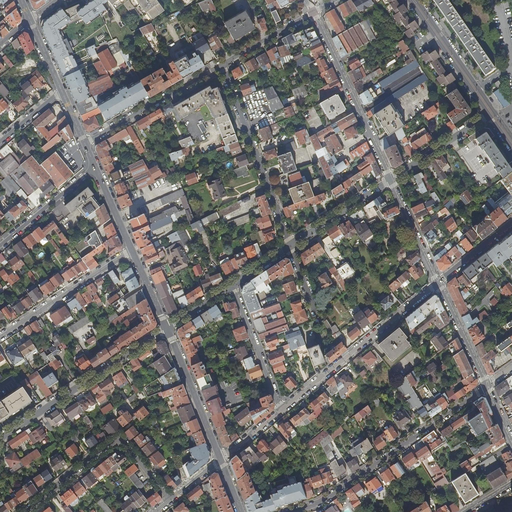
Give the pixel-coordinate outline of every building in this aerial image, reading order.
[(37,10),(49,1),(48,0),(29,0),(31,2),(33,9),(37,10)] [(102,5),(108,0),(93,0),(80,10),(76,13),(80,19),(86,26),(106,10),(102,5)] [(108,0),(109,2),(115,9),(123,3),(129,12),(136,13),(137,12),(128,0),(108,0)] [(148,0),(128,0),(137,12),(145,22),(151,19),(159,13),(158,12),(157,10),(155,9),(148,0)] [(157,10),(158,12),(159,13),(164,10),(162,7),(165,6),(161,1),(160,0),(148,0),(155,9),(157,10)] [(205,0),(199,3),(203,11),(209,7),(212,13),(217,10),(211,0),(205,0)] [(265,0),(277,24),(281,22),(276,10),(281,8),(295,0),(296,0),(298,5),(299,5),(302,4),(300,0),(265,0)] [(351,0),(349,0),(339,6),(346,17),(357,10),(353,3),(351,0)] [(358,0),(353,3),(357,10),(372,1),(370,0),(358,0)] [(408,11),(403,4),(400,6),(396,0),(371,0),(373,2),(375,0),(386,0),(396,14),(393,16),(398,22),(401,20),(407,30),(404,32),(409,39),(415,34),(414,32),(413,31),(419,27),(415,20),(412,22),(410,21),(408,17),(407,16),(404,18),(402,15),(408,11)] [(495,68),(447,0),(434,0),(438,6),(446,17),(455,30),(463,41),(471,53),(478,63),(486,75),(485,75),(495,69),(495,68)] [(17,9),(14,2),(5,9),(7,12),(4,15),(6,18),(17,9)] [(78,5),(63,12),(70,22),(68,23),(68,25),(80,19),(76,13),(80,10),(78,5)] [(17,9),(6,18),(0,22),(0,28),(2,30),(0,31),(0,34),(2,38),(9,32),(4,25),(6,23),(4,21),(7,19),(14,28),(21,22),(22,19),(20,14),(17,9)] [(63,12),(61,9),(43,23),(41,29),(56,61),(68,56),(57,31),(68,23),(70,22),(63,12)] [(333,9),(325,14),(332,25),(340,20),(333,9)] [(224,23),(231,34),(233,39),(254,27),(253,25),(254,25),(253,23),(253,24),(245,11),(224,23)] [(263,32),(267,30),(264,23),(266,23),(263,17),(261,14),(255,16),(263,32)] [(340,20),(332,25),(337,34),(345,29),(340,20)] [(365,20),(332,39),(335,45),(337,49),(341,58),(347,55),(349,58),(354,55),(377,41),(365,20)] [(143,35),(155,30),(151,23),(147,25),(140,28),(141,31),(142,32),(143,35)] [(293,33),(285,37),(287,41),(289,45),(298,42),(301,42),(304,50),(309,47),(310,47),(320,42),(318,36),(317,36),(316,34),(313,26),(305,29),(304,30),(305,32),(304,33),(303,30),(293,34),(293,33)] [(17,38),(12,43),(15,49),(19,47),(20,50),(24,49),(26,53),(23,54),(20,56),(22,59),(28,54),(35,48),(31,39),(28,33),(25,32),(19,37),(22,45),(21,46),(17,38)] [(234,44),(236,43),(233,39),(231,34),(226,37),(229,43),(234,44)] [(213,49),(222,44),(217,35),(208,40),(213,49)] [(287,41),(285,37),(282,39),(285,45),(276,48),(280,60),(281,62),(285,61),(283,57),(289,55),(289,56),(290,56),(288,49),(290,48),(289,45),(287,41)] [(200,48),(208,44),(204,38),(197,42),(196,43),(193,39),(190,41),(198,55),(202,61),(207,58),(204,54),(202,51),(200,48)] [(116,39),(105,44),(107,48),(110,52),(112,56),(117,65),(125,60),(125,61),(128,59),(120,45),(116,39)] [(410,50),(403,40),(398,43),(403,51),(396,54),(398,57),(404,53),(406,52),(410,50)] [(323,49),(320,42),(310,47),(309,47),(315,60),(322,57),(326,55),(323,49)] [(107,48),(105,44),(95,48),(93,49),(97,55),(100,60),(106,71),(97,54),(107,48)] [(94,45),(87,48),(89,53),(88,54),(90,55),(91,58),(97,55),(93,49),(95,48),(94,45)] [(280,60),(276,48),(276,47),(267,52),(272,61),(275,59),(276,62),(280,60)] [(35,48),(28,54),(34,66),(40,61),(39,57),(35,48)] [(113,73),(112,72),(110,68),(117,65),(112,56),(110,52),(107,48),(97,54),(106,71),(108,73),(109,75),(113,73)] [(199,69),(205,66),(198,55),(197,55),(195,52),(192,54),(194,57),(188,60),(182,49),(174,54),(177,59),(175,60),(173,61),(182,78),(184,77),(189,75),(199,69)] [(402,68),(416,59),(410,50),(406,52),(411,59),(405,62),(406,64),(401,67),(402,68)] [(440,57),(435,50),(429,54),(427,51),(421,55),(425,62),(428,60),(439,76),(436,78),(441,85),(444,83),(451,92),(456,89),(457,88),(454,84),(452,82),(456,79),(451,73),(445,77),(443,74),(446,72),(443,69),(441,65),(439,62),(437,59),(440,57)] [(60,69),(63,77),(65,76),(76,71),(74,67),(72,68),(68,61),(71,59),(77,57),(75,53),(69,55),(68,56),(62,58),(56,61),(60,69)] [(269,62),(264,53),(256,58),(261,67),(265,64),(268,68),(270,67),(268,63),(269,62)] [(14,65),(5,55),(2,57),(11,68),(14,65)] [(100,60),(97,55),(91,58),(92,60),(88,62),(89,65),(94,63),(100,60)] [(351,68),(353,70),(356,68),(360,65),(358,62),(354,55),(349,58),(347,59),(349,62),(348,63),(351,68)] [(322,57),(315,60),(312,61),(309,63),(310,66),(314,65),(313,63),(316,62),(320,71),(322,70),(323,72),(328,69),(327,67),(322,57)] [(253,58),(245,63),(250,72),(258,67),(253,58)] [(297,68),(309,63),(312,61),(312,60),(310,60),(310,59),(306,58),(295,63),(297,68)] [(178,81),(182,78),(173,61),(171,59),(167,61),(173,72),(172,73),(170,71),(165,73),(167,76),(171,85),(178,81)] [(382,88),(419,65),(416,59),(402,68),(378,83),(379,85),(380,84),(382,88)] [(100,60),(94,63),(101,76),(108,73),(106,71),(100,60)] [(242,65),(231,71),(234,80),(243,75),(243,74),(246,72),(242,65)] [(334,73),(332,67),(328,69),(323,72),(322,73),(328,84),(337,79),(334,73)] [(351,78),(353,84),(360,80),(366,76),(362,67),(357,70),(356,68),(353,70),(348,73),(351,78)] [(161,90),(171,85),(167,76),(164,77),(166,81),(164,82),(161,75),(165,73),(162,68),(140,80),(143,85),(148,83),(151,89),(147,92),(149,95),(150,97),(161,90)] [(372,73),(374,76),(378,74),(378,75),(383,72),(380,68),(377,70),(372,73)] [(81,72),(80,69),(76,71),(65,76),(67,82),(66,83),(69,90),(86,83),(84,80),(85,79),(82,72),(81,72)] [(44,79),(37,70),(34,73),(36,75),(35,76),(39,80),(41,82),(44,79)] [(36,75),(34,73),(32,74),(34,77),(28,81),(34,88),(37,86),(39,88),(40,87),(41,88),(44,86),(41,82),(39,80),(35,76),(36,75)] [(111,79),(109,75),(108,73),(101,76),(86,83),(69,90),(72,95),(74,100),(87,94),(89,91),(88,88),(92,86),(92,85),(93,85),(97,94),(103,92),(115,86),(111,79)] [(360,80),(363,84),(375,77),(374,76),(372,73),(366,76),(360,80)] [(366,113),(369,118),(374,115),(376,114),(390,104),(391,104),(428,79),(425,73),(386,99),(386,100),(371,110),(366,113)] [(16,88),(4,74),(0,76),(0,80),(3,84),(10,93),(16,88)] [(27,79),(19,85),(24,90),(27,94),(34,88),(28,81),(27,79)] [(335,94),(342,90),(340,85),(337,79),(328,84),(317,90),(323,101),(335,94)] [(97,94),(92,96),(98,107),(101,112),(106,120),(111,116),(112,118),(118,115),(123,112),(121,111),(124,109),(133,104),(144,98),(149,95),(147,92),(143,85),(140,80),(127,88),(126,85),(118,90),(120,92),(103,101),(102,100),(101,100),(99,96),(103,93),(103,92),(97,94)] [(355,88),(355,89),(363,84),(360,80),(353,84),(355,88)] [(5,96),(10,93),(3,84),(0,86),(0,91),(4,97),(5,96)] [(249,87),(248,84),(240,87),(243,95),(256,91),(253,85),(249,87)] [(75,104),(92,96),(97,94),(93,85),(92,85),(92,86),(88,88),(89,91),(87,94),(74,100),(75,104)] [(362,104),(363,106),(377,97),(373,91),(369,93),(368,91),(375,87),(374,85),(358,95),(362,104)] [(182,103),(173,107),(174,109),(177,114),(180,119),(208,103),(214,118),(215,118),(227,114),(217,88),(212,90),(209,86),(182,103)] [(263,89),(271,111),(283,107),(284,107),(282,105),(272,86),(263,89)] [(291,90),(295,102),(303,98),(299,87),(291,90)] [(494,91),(504,107),(510,104),(501,87),(494,91)] [(456,89),(451,92),(447,95),(456,108),(447,114),(451,121),(453,124),(470,113),(470,110),(466,104),(456,89)] [(26,101),(30,98),(29,96),(27,94),(24,90),(20,94),(22,96),(12,105),(18,112),(22,109),(24,107),(28,104),(26,101)] [(328,126),(335,123),(333,119),(345,112),(335,94),(323,101),(316,105),(328,126)] [(0,113),(8,106),(11,103),(5,96),(4,97),(0,100),(0,113)] [(98,107),(92,96),(75,104),(78,109),(81,115),(98,107)] [(446,106),(442,99),(438,101),(439,102),(442,108),(443,108),(446,106)] [(295,102),(290,104),(290,106),(282,108),(286,118),(294,115),(292,109),(293,109),(292,106),(296,105),(295,102)] [(173,107),(170,103),(167,104),(161,108),(165,114),(172,110),(174,109),(173,107)] [(384,127),(389,135),(395,131),(402,126),(403,125),(399,118),(400,117),(396,112),(395,113),(390,104),(376,114),(381,122),(380,123),(383,128),(384,127)] [(421,113),(422,115),(424,113),(428,119),(438,113),(433,106),(421,113)] [(90,131),(100,126),(95,115),(101,112),(98,107),(81,115),(84,121),(83,122),(86,130),(89,131),(90,131)] [(50,108),(32,123),(48,141),(57,134),(59,132),(69,124),(65,116),(57,122),(59,126),(49,132),(44,126),(56,116),(55,116),(56,115),(55,114),(54,114),(50,108)] [(164,115),(160,109),(156,111),(147,116),(151,122),(164,115)] [(334,154),(343,149),(334,134),(354,123),(355,125),(358,124),(356,120),(353,113),(335,123),(328,126),(309,137),(312,143),(319,161),(322,169),(325,176),(327,179),(349,164),(346,159),(338,164),(334,156),(335,155),(334,154)] [(232,127),(227,114),(215,118),(220,132),(225,146),(237,141),(232,127)] [(151,122),(147,116),(143,118),(136,122),(144,137),(147,136),(144,131),(150,128),(152,130),(153,130),(156,134),(157,133),(151,122)] [(456,127),(453,124),(451,121),(446,124),(451,131),(456,127)] [(198,124),(203,132),(207,130),(203,123),(198,124)] [(277,123),(259,130),(263,141),(264,141),(271,139),(272,138),(270,132),(279,128),(277,123)] [(69,124),(59,132),(67,142),(69,140),(74,136),(72,132),(72,131),(69,124)] [(140,144),(130,126),(125,129),(131,139),(135,146),(140,144)] [(312,143),(309,137),(304,126),(298,128),(294,130),(300,144),(306,142),(306,141),(307,140),(308,141),(305,144),(306,146),(312,143)] [(406,137),(402,126),(395,131),(398,140),(406,137)] [(353,129),(353,127),(345,131),(348,139),(358,134),(355,128),(353,129)] [(509,173),(511,170),(511,161),(508,164),(505,159),(494,143),(490,139),(495,136),(489,128),(484,127),(468,137),(471,142),(476,139),(480,145),(479,146),(481,150),(482,149),(496,168),(495,169),(497,172),(498,172),(499,174),(503,178),(509,173)] [(424,128),(416,133),(423,144),(431,138),(424,128)] [(124,142),(131,139),(125,129),(122,131),(114,135),(117,140),(118,141),(122,139),(124,142)] [(416,154),(418,153),(416,149),(421,145),(423,144),(416,133),(415,132),(410,135),(411,138),(409,140),(408,141),(416,154)] [(57,134),(48,141),(42,147),(45,150),(60,138),(57,134)] [(190,137),(178,141),(183,149),(186,147),(194,144),(190,137)] [(380,141),(382,147),(389,144),(386,137),(380,141)] [(26,154),(20,159),(23,162),(29,158),(28,156),(31,153),(28,149),(31,147),(33,149),(35,147),(30,142),(28,144),(24,139),(17,145),(24,153),(26,154)] [(111,149),(105,140),(96,145),(95,149),(103,167),(113,162),(107,151),(111,149)] [(237,141),(225,146),(216,149),(217,151),(229,147),(232,155),(241,151),(237,141)] [(294,141),(282,145),(285,154),(290,152),(297,149),(294,141)] [(361,156),(370,150),(366,141),(349,153),(355,160),(356,160),(360,157),(361,156)] [(415,155),(416,154),(408,141),(407,142),(414,154),(415,155)] [(410,156),(414,154),(407,142),(403,144),(405,148),(410,156)] [(306,146),(313,163),(319,161),(312,143),(306,146)] [(5,158),(0,163),(0,172),(5,178),(9,174),(10,174),(13,171),(21,165),(23,162),(20,159),(13,151),(7,144),(7,145),(1,149),(0,150),(0,151),(2,154),(5,158)] [(140,144),(135,146),(139,154),(144,151),(140,144)] [(395,168),(403,163),(395,144),(390,147),(384,150),(392,167),(395,168)] [(186,147),(183,149),(169,154),(171,158),(176,156),(179,155),(185,153),(184,150),(186,149),(186,147)] [(265,156),(263,156),(264,157),(265,161),(276,157),(274,148),(263,152),(265,156)] [(23,162),(21,165),(27,172),(39,187),(48,179),(49,178),(58,189),(60,187),(59,186),(71,177),(74,174),(69,168),(68,169),(55,152),(40,164),(32,155),(31,156),(29,158),(23,162)] [(281,167),(284,174),(296,170),(290,152),(285,154),(277,156),(280,163),(279,163),(280,168),(281,167)] [(370,165),(375,161),(373,156),(371,152),(364,157),(365,160),(366,159),(366,160),(358,165),(358,167),(360,172),(370,165)] [(248,164),(245,154),(236,158),(239,167),(246,165),(248,164)] [(450,167),(442,155),(435,159),(444,172),(450,167)] [(149,170),(142,159),(131,164),(128,166),(139,189),(155,182),(154,179),(149,170)] [(444,172),(435,159),(428,164),(426,165),(428,169),(433,166),(437,173),(437,175),(438,177),(437,178),(439,180),(440,180),(441,182),(448,178),(444,172)] [(375,176),(377,180),(378,179),(380,178),(380,174),(381,174),(375,161),(370,165),(372,170),(376,176),(375,176)] [(115,162),(113,162),(103,167),(105,170),(107,175),(114,172),(115,171),(113,166),(116,165),(115,162)] [(239,167),(232,170),(235,178),(242,175),(243,177),(249,175),(247,170),(248,170),(246,165),(239,167)] [(360,172),(363,176),(372,170),(370,165),(360,172)] [(157,166),(149,170),(154,179),(162,174),(163,176),(164,178),(167,176),(164,172),(162,174),(157,166)] [(424,177),(420,170),(417,172),(418,174),(413,176),(417,185),(423,182),(421,178),(424,177)] [(511,196),(511,170),(509,173),(503,178),(500,180),(504,186),(506,189),(510,194),(511,196)] [(32,202),(36,207),(41,203),(43,202),(37,194),(34,191),(39,187),(27,172),(19,179),(13,171),(10,174),(27,196),(28,197),(31,195),(35,200),(32,202)] [(299,172),(289,176),(293,187),(303,184),(307,182),(304,176),(301,177),(299,172)] [(352,183),(353,185),(355,184),(354,182),(363,176),(360,172),(359,172),(356,174),(353,176),(349,179),(352,183)] [(198,181),(195,173),(185,176),(188,185),(198,181)] [(0,181),(0,186),(10,198),(16,193),(21,189),(9,174),(5,178),(0,181)] [(221,184),(219,178),(207,183),(209,188),(212,187),(214,194),(212,194),(214,200),(225,196),(221,184)] [(41,190),(47,198),(50,196),(47,192),(54,187),(48,179),(39,187),(41,190)] [(340,184),(344,189),(352,183),(349,179),(340,184)] [(115,186),(120,197),(127,194),(128,194),(126,190),(129,189),(127,184),(124,185),(123,182),(115,186)] [(289,188),(289,189),(295,203),(306,199),(312,197),(307,182),(303,184),(293,187),(289,188)] [(423,182),(417,185),(421,194),(427,191),(423,182)] [(331,190),(334,197),(344,190),(344,189),(340,184),(331,190)] [(80,206),(91,196),(94,194),(88,187),(65,206),(71,213),(78,207),(80,206)] [(474,198),(465,187),(464,188),(466,190),(459,196),(466,204),(474,198)] [(22,200),(23,200),(27,196),(21,189),(16,193),(22,200)] [(140,207),(143,214),(144,214),(180,197),(185,195),(182,189),(140,207)] [(511,196),(506,189),(492,199),(493,200),(506,218),(507,219),(511,215),(511,196)] [(312,197),(306,199),(308,204),(311,203),(315,202),(316,204),(322,201),(321,200),(325,198),(323,193),(312,197)] [(120,197),(117,198),(122,209),(132,204),(127,194),(120,197)] [(189,207),(185,195),(180,197),(185,209),(189,207)] [(264,216),(271,213),(267,200),(265,195),(255,198),(262,216),(264,216)] [(86,217),(88,215),(99,207),(93,198),(91,196),(80,206),(78,207),(86,217)] [(379,196),(373,201),(377,207),(379,206),(379,207),(380,206),(381,207),(386,204),(384,200),(382,201),(379,196)] [(418,205),(411,208),(413,214),(430,206),(441,201),(438,197),(427,202),(425,202),(422,203),(421,202),(417,204),(418,205)] [(295,203),(294,204),(296,208),(298,207),(299,208),(305,206),(306,207),(309,206),(308,204),(306,199),(295,203)] [(16,205),(21,212),(28,207),(23,200),(22,200),(16,205)] [(450,200),(444,206),(445,207),(448,210),(454,205),(454,204),(450,200)] [(487,215),(496,226),(502,221),(506,218),(493,200),(489,203),(494,208),(496,208),(497,208),(489,214),(489,211),(484,205),(481,207),(487,215)] [(239,203),(239,201),(217,212),(219,217),(219,218),(240,208),(238,203),(239,203)] [(373,201),(366,205),(368,210),(373,207),(382,221),(386,219),(382,214),(379,210),(377,207),(373,201)] [(4,215),(10,222),(21,212),(16,205),(13,202),(1,211),(4,215)] [(101,225),(110,218),(109,214),(108,212),(104,203),(99,207),(88,215),(91,219),(97,215),(101,225)] [(294,204),(283,208),(286,217),(291,215),(294,214),(292,210),(296,208),(294,204)] [(152,223),(170,216),(171,215),(172,215),(179,212),(175,206),(150,218),(152,223)] [(430,206),(413,214),(416,218),(416,219),(427,214),(426,212),(432,209),(430,206)] [(195,222),(189,207),(185,209),(179,212),(172,215),(176,223),(178,222),(176,218),(186,213),(190,225),(195,222)] [(382,214),(386,219),(397,214),(399,213),(397,209),(396,207),(387,211),(382,214)] [(360,209),(357,211),(360,215),(362,218),(366,215),(361,208),(360,209)] [(217,212),(195,222),(190,225),(192,229),(196,227),(199,233),(199,232),(200,234),(204,232),(203,230),(204,230),(202,226),(219,217),(217,212)] [(143,214),(130,220),(135,231),(149,225),(144,214),(143,214)] [(222,224),(224,231),(251,220),(249,214),(222,224)] [(471,226),(482,239),(490,233),(497,227),(496,226),(487,215),(481,220),(482,222),(480,223),(479,223),(476,225),(474,226),(473,225),(471,226)] [(135,231),(132,232),(136,240),(140,249),(151,244),(149,240),(154,237),(151,231),(172,222),(170,216),(152,223),(149,225),(135,231)] [(264,217),(264,216),(262,216),(255,219),(257,224),(258,223),(260,229),(271,225),(268,216),(264,217)] [(457,226),(452,217),(448,220),(444,224),(450,232),(457,226)] [(431,222),(421,231),(424,236),(434,227),(437,224),(439,223),(436,219),(432,223),(431,222)] [(66,244),(69,242),(64,235),(56,225),(53,220),(42,230),(45,235),(45,234),(54,227),(66,244)] [(342,224),(338,227),(342,233),(345,237),(349,234),(350,236),(354,233),(352,232),(355,230),(354,228),(349,221),(343,225),(342,224)] [(364,221),(354,228),(355,230),(365,245),(375,238),(370,229),(368,227),(366,223),(364,221)] [(108,239),(117,233),(114,227),(112,222),(104,228),(108,239)] [(331,228),(326,232),(329,236),(332,241),(333,240),(333,239),(342,233),(338,227),(336,225),(331,228)] [(272,229),(271,226),(262,230),(263,233),(262,233),(265,241),(270,240),(269,239),(273,238),(271,234),(274,233),(273,229),(272,229)] [(46,235),(45,234),(45,235),(42,230),(39,227),(32,233),(31,233),(37,241),(41,246),(42,245),(39,241),(40,240),(41,242),(43,244),(48,241),(45,236),(46,236),(46,235)] [(434,227),(424,236),(429,242),(430,243),(437,236),(438,236),(442,233),(439,229),(435,232),(433,231),(436,229),(434,227)] [(463,235),(465,238),(470,243),(477,237),(471,229),(463,235)] [(96,248),(102,244),(96,230),(90,234),(91,237),(88,240),(90,245),(95,245),(96,248)] [(459,230),(456,232),(463,240),(465,238),(463,235),(462,234),(459,230)] [(176,231),(169,235),(170,238),(173,236),(173,238),(172,239),(173,241),(174,240),(176,243),(180,240),(178,235),(176,231)] [(511,231),(505,237),(497,243),(509,258),(511,255),(511,231)] [(178,235),(180,240),(183,246),(190,244),(185,232),(178,235)] [(37,241),(31,233),(23,240),(28,248),(37,241)] [(108,253),(111,256),(118,251),(121,249),(122,246),(120,241),(117,233),(108,239),(105,241),(108,245),(111,249),(109,250),(108,253)] [(49,236),(47,237),(57,251),(59,249),(49,236)] [(332,241),(329,236),(322,240),(326,246),(333,241),(332,241)] [(465,238),(463,240),(461,242),(468,251),(473,247),(470,243),(465,238)] [(168,246),(170,251),(179,246),(180,247),(181,248),(183,246),(180,240),(176,243),(168,246)] [(23,243),(21,241),(13,247),(19,254),(21,252),(22,253),(23,252),(25,254),(28,251),(22,243),(23,243)] [(151,244),(140,249),(142,253),(143,257),(146,255),(147,256),(156,251),(156,252),(157,252),(161,250),(160,248),(155,250),(154,247),(159,245),(157,241),(151,244)] [(448,249),(453,245),(450,241),(445,246),(448,249)] [(87,265),(90,270),(94,267),(96,266),(98,264),(92,257),(99,252),(99,253),(103,250),(106,247),(103,243),(102,244),(96,248),(82,258),(85,264),(87,265)] [(257,255),(258,258),(262,255),(257,243),(253,245),(257,255)] [(318,243),(300,255),(304,265),(324,251),(318,243)] [(511,262),(509,258),(497,243),(492,247),(488,251),(496,262),(498,260),(495,257),(500,253),(501,254),(502,253),(505,256),(503,258),(511,269),(511,262)] [(248,258),(257,255),(253,245),(245,248),(248,258)] [(457,245),(455,247),(462,256),(465,253),(461,248),(460,249),(457,245)] [(174,275),(174,276),(176,275),(177,274),(176,271),(188,265),(186,262),(189,261),(183,250),(182,251),(181,248),(180,247),(179,246),(170,251),(173,255),(174,254),(174,256),(178,262),(169,266),(171,270),(172,272),(174,275)] [(337,247),(330,252),(334,257),(340,253),(337,247)] [(405,250),(403,247),(395,253),(399,258),(404,253),(403,252),(405,250)] [(448,252),(436,262),(437,265),(440,270),(443,271),(452,264),(447,257),(450,254),(451,256),(453,253),(458,259),(462,256),(455,247),(448,252)] [(445,248),(434,257),(436,262),(448,252),(447,250),(445,252),(445,251),(446,249),(445,248)] [(165,255),(162,250),(161,250),(157,252),(156,252),(156,251),(147,256),(146,255),(143,257),(145,261),(146,262),(147,264),(165,255)] [(238,265),(248,262),(244,251),(234,255),(235,258),(238,265)] [(420,258),(417,251),(413,255),(412,254),(405,259),(411,266),(413,264),(420,258)] [(471,265),(462,272),(464,274),(470,281),(493,262),(485,253),(471,265)] [(24,263),(18,255),(8,262),(14,270),(24,263)] [(226,274),(238,268),(238,265),(235,258),(229,261),(221,265),(226,274)] [(285,258),(266,271),(271,281),(282,274),(282,276),(283,275),(285,276),(294,273),(293,269),(289,259),(285,258)] [(86,270),(88,272),(88,271),(90,270),(87,265),(86,266),(82,261),(77,265),(80,270),(81,271),(82,270),(84,272),(86,270)] [(71,269),(75,275),(81,271),(80,270),(77,265),(75,262),(69,267),(71,269)] [(336,270),(337,271),(342,278),(352,271),(347,263),(336,270)] [(121,273),(132,266),(131,264),(122,269),(120,266),(117,269),(120,274),(121,273)] [(192,267),(196,276),(202,274),(198,264),(192,267)] [(413,264),(411,266),(407,269),(410,273),(415,279),(423,273),(419,267),(416,269),(413,264)] [(140,285),(132,266),(121,273),(126,286),(129,292),(140,285)] [(9,286),(14,283),(9,276),(6,272),(2,267),(0,268),(0,273),(5,279),(6,278),(9,281),(5,284),(6,285),(8,287),(9,286)] [(159,267),(150,271),(152,276),(156,285),(165,280),(159,267)] [(62,275),(65,279),(67,281),(75,275),(71,269),(62,274),(62,275)] [(410,273),(407,269),(397,278),(402,283),(407,278),(410,276),(408,274),(410,273)] [(108,273),(116,284),(120,281),(113,270),(108,273)] [(488,276),(493,282),(496,280),(488,270),(478,279),(479,281),(481,279),(487,274),(488,276)] [(264,273),(251,281),(256,289),(257,293),(258,293),(263,290),(265,292),(271,288),(268,283),(271,281),(266,271),(264,273)] [(333,273),(346,292),(348,290),(349,289),(342,278),(337,271),(333,273)] [(212,284),(214,287),(221,282),(223,281),(220,273),(218,274),(217,272),(211,274),(212,276),(210,277),(212,284)] [(14,283),(17,280),(20,278),(17,274),(14,276),(12,273),(9,276),(14,283)] [(52,282),(53,283),(56,287),(59,286),(60,286),(60,285),(61,284),(63,283),(65,286),(69,284),(67,281),(65,279),(63,280),(58,273),(50,279),(52,282)] [(201,281),(203,287),(212,284),(210,277),(208,273),(205,274),(207,279),(201,281)] [(331,283),(325,273),(318,277),(320,281),(318,282),(322,288),(331,283)] [(464,274),(459,279),(458,279),(462,283),(464,282),(467,285),(471,282),(470,281),(464,274)] [(43,294),(46,299),(49,297),(47,294),(54,289),(51,284),(53,283),(52,282),(50,279),(48,276),(46,278),(47,279),(39,285),(41,287),(40,287),(45,293),(43,294)] [(101,277),(95,281),(100,288),(103,287),(101,284),(105,282),(101,277)] [(463,291),(460,292),(457,287),(459,286),(455,277),(453,279),(448,283),(448,287),(454,301),(462,297),(465,294),(468,291),(470,290),(468,288),(467,289),(466,288),(463,291)] [(402,283),(397,278),(389,285),(387,287),(391,292),(399,286),(402,290),(405,287),(402,283)] [(165,280),(156,285),(158,290),(162,298),(183,289),(180,283),(170,288),(168,283),(167,283),(165,280)] [(257,333),(260,340),(271,336),(275,335),(289,330),(279,302),(277,297),(276,295),(261,301),(261,300),(258,293),(257,293),(256,289),(251,281),(248,283),(243,286),(241,292),(252,320),(261,317),(266,330),(257,333)] [(293,281),(283,284),(286,294),(289,293),(292,291),(296,290),(293,281)] [(88,291),(99,307),(103,304),(95,292),(98,290),(93,283),(91,284),(86,288),(88,291)] [(511,292),(511,286),(509,283),(502,289),(505,293),(503,295),(506,298),(511,292)] [(126,286),(120,290),(124,296),(129,292),(126,286)] [(200,286),(185,295),(189,304),(197,298),(203,294),(200,286)] [(39,290),(39,289),(38,287),(29,293),(35,302),(43,296),(39,290)] [(131,308),(146,298),(143,293),(142,289),(124,301),(129,309),(131,308)] [(183,289),(162,298),(164,304),(169,314),(172,315),(178,311),(174,304),(178,302),(176,299),(177,298),(182,309),(189,304),(185,295),(183,289)] [(109,302),(111,305),(124,296),(120,290),(117,292),(118,293),(108,300),(109,302)] [(263,290),(258,293),(261,300),(266,298),(263,290)] [(83,308),(86,312),(88,310),(85,305),(92,300),(94,303),(93,303),(94,306),(96,310),(97,309),(98,312),(99,312),(101,315),(103,314),(99,307),(88,291),(81,296),(79,292),(78,293),(77,294),(74,295),(83,308)] [(457,308),(461,317),(469,314),(468,310),(470,309),(469,308),(471,307),(470,304),(466,306),(463,300),(465,299),(471,294),(468,291),(465,294),(462,297),(454,301),(457,308)] [(393,302),(397,299),(392,292),(379,302),(385,310),(394,303),(393,302)] [(20,302),(25,309),(34,303),(27,294),(24,297),(25,299),(22,301),(20,299),(19,300),(20,302)] [(433,318),(444,310),(440,300),(438,295),(434,294),(422,304),(405,318),(412,334),(416,331),(414,327),(430,314),(429,312),(434,308),(435,312),(433,313),(434,314),(432,316),(433,318)] [(66,301),(71,310),(76,307),(78,310),(83,308),(74,295),(71,297),(66,301)] [(141,317),(151,310),(149,305),(146,298),(131,308),(129,309),(120,315),(122,319),(135,311),(134,308),(138,306),(141,313),(138,315),(137,315),(129,320),(128,319),(124,321),(127,326),(130,324),(141,317)] [(372,300),(378,309),(380,308),(374,298),(372,300)] [(17,314),(25,309),(20,302),(19,303),(17,299),(9,304),(17,314)] [(294,312),(301,309),(300,305),(301,304),(299,300),(290,303),(294,312)] [(14,318),(18,315),(17,314),(9,304),(7,302),(5,303),(10,309),(9,310),(6,306),(2,310),(8,318),(12,315),(14,318)] [(236,307),(234,302),(229,304),(228,302),(223,304),(226,311),(229,310),(236,307)] [(212,307),(207,310),(213,318),(221,313),(216,304),(212,307)] [(71,316),(64,306),(50,316),(56,325),(71,316)] [(238,311),(236,307),(229,310),(233,318),(240,315),(238,311)] [(370,322),(371,323),(378,317),(373,310),(370,312),(367,307),(362,311),(370,322)] [(307,319),(304,309),(301,309),(294,312),(293,313),(297,323),(307,319)] [(130,330),(136,339),(147,332),(156,326),(157,323),(151,310),(141,317),(145,323),(143,324),(142,322),(133,328),(130,324),(127,326),(130,330)] [(213,318),(207,310),(204,312),(199,315),(204,323),(206,326),(210,323),(214,320),(213,318)] [(370,322),(362,311),(362,310),(353,316),(362,327),(370,322)] [(440,328),(449,321),(447,315),(444,310),(433,318),(417,330),(419,333),(430,325),(428,323),(433,320),(440,328)] [(468,330),(475,324),(481,320),(485,317),(488,315),(485,311),(472,320),(469,314),(461,317),(464,322),(465,324),(468,330)] [(107,320),(109,323),(114,319),(119,316),(116,313),(107,319),(107,320)] [(68,328),(72,334),(91,321),(90,320),(87,315),(79,321),(68,328)] [(195,318),(190,321),(196,328),(196,329),(204,323),(199,315),(195,318)] [(252,320),(257,333),(266,330),(261,317),(252,320)] [(310,322),(312,328),(319,325),(317,318),(312,321),(310,322)] [(37,321),(37,320),(33,322),(30,324),(35,333),(42,329),(41,327),(37,321)] [(338,337),(331,327),(327,320),(324,322),(335,339),(338,337)] [(511,342),(511,320),(504,326),(507,331),(510,329),(509,326),(511,323),(511,335),(510,337),(510,336),(494,348),(497,352),(496,352),(496,353),(495,354),(492,350),(489,352),(485,344),(482,347),(480,343),(475,347),(479,354),(483,364),(494,356),(503,350),(506,347),(509,345),(511,342)] [(177,332),(183,347),(193,343),(203,339),(200,335),(190,339),(189,336),(190,336),(190,335),(190,334),(189,333),(188,333),(192,331),(196,328),(190,321),(184,325),(178,329),(177,332)] [(470,336),(474,345),(485,337),(481,331),(482,330),(480,329),(479,330),(475,324),(468,330),(470,336)] [(28,326),(24,329),(27,334),(28,335),(33,332),(29,325),(28,326)] [(341,341),(345,339),(335,325),(331,327),(338,337),(341,341)] [(246,331),(244,326),(233,330),(235,335),(246,331)] [(291,349),(305,344),(298,326),(294,328),(296,332),(286,335),(288,341),(289,344),(290,347),(291,349)] [(361,333),(356,327),(347,334),(352,340),(361,333)] [(381,359),(382,360),(390,369),(414,349),(405,339),(407,337),(400,329),(379,346),(386,355),(381,359)] [(115,343),(119,350),(130,343),(136,339),(130,330),(119,337),(120,338),(114,342),(115,343)] [(246,331),(235,335),(237,340),(242,339),(243,338),(248,337),(246,331)] [(431,339),(437,334),(435,331),(428,336),(431,339)] [(448,345),(439,333),(437,334),(431,339),(439,351),(448,345)] [(54,348),(63,342),(62,339),(58,334),(54,337),(53,338),(55,342),(52,345),(54,348)] [(271,337),(265,339),(267,345),(268,345),(269,347),(278,344),(275,335),(271,336),(271,337)] [(17,346),(25,358),(31,354),(31,352),(37,349),(29,337),(25,339),(24,336),(15,342),(17,346)] [(460,343),(457,338),(452,342),(458,353),(463,350),(460,343)] [(153,356),(156,361),(169,352),(167,346),(164,342),(161,341),(156,344),(160,352),(153,356)] [(338,356),(347,349),(341,341),(336,346),(335,345),(333,346),(334,347),(333,349),(332,347),(331,348),(331,349),(325,355),(330,362),(338,356)] [(63,347),(66,352),(69,349),(63,342),(54,348),(52,345),(48,348),(53,354),(48,358),(50,362),(57,357),(55,354),(61,350),(61,349),(63,347)] [(92,365),(94,367),(99,363),(118,351),(119,350),(115,343),(106,348),(97,354),(97,355),(89,360),(92,365)] [(187,355),(191,365),(200,362),(196,351),(197,351),(196,348),(195,349),(193,343),(183,347),(187,355)] [(320,362),(324,361),(318,344),(307,349),(314,366),(321,364),(320,362)] [(244,345),(238,347),(236,347),(239,354),(237,355),(240,361),(243,360),(249,357),(248,353),(247,353),(244,345)] [(25,358),(17,346),(11,351),(10,349),(5,352),(14,365),(25,358)] [(136,357),(138,361),(151,353),(148,349),(142,353),(136,357)] [(269,355),(272,364),(282,360),(284,359),(282,354),(281,352),(283,351),(282,350),(269,355)] [(381,359),(374,350),(371,352),(370,351),(362,358),(369,366),(377,359),(379,362),(382,360),(381,359)] [(467,359),(463,350),(458,353),(454,356),(463,377),(455,381),(457,384),(461,381),(473,373),(467,359)] [(46,363),(47,364),(49,363),(54,370),(60,366),(62,368),(64,367),(59,359),(57,357),(50,362),(48,358),(44,351),(40,354),(42,357),(44,360),(46,363)] [(153,363),(162,376),(166,372),(175,367),(173,361),(169,352),(156,361),(153,363)] [(77,365),(76,363),(86,356),(85,354),(77,359),(76,360),(76,361),(75,362),(77,365)] [(76,363),(77,365),(78,364),(83,371),(92,365),(89,360),(86,356),(76,363)] [(247,369),(248,369),(255,366),(251,356),(249,357),(243,360),(247,369)] [(492,374),(494,373),(492,368),(495,365),(493,362),(495,360),(494,356),(483,364),(488,374),(492,374)] [(134,371),(141,366),(138,361),(136,357),(130,361),(133,365),(131,366),(134,371)] [(282,360),(272,364),(275,372),(280,370),(281,372),(285,371),(285,370),(284,366),(282,360)] [(196,378),(204,375),(211,372),(210,370),(206,371),(205,368),(205,367),(204,364),(203,364),(202,361),(200,362),(191,365),(193,371),(196,378)] [(426,368),(429,373),(433,371),(434,370),(439,367),(438,366),(439,365),(439,364),(437,365),(436,363),(435,364),(433,362),(426,368)] [(251,378),(262,374),(261,371),(258,364),(255,366),(248,369),(251,378)] [(166,372),(173,388),(182,384),(179,377),(175,367),(166,372)] [(38,385),(47,398),(52,395),(48,387),(42,378),(37,371),(34,373),(26,378),(30,384),(37,379),(40,384),(38,385)] [(42,378),(48,387),(51,385),(52,385),(54,384),(54,383),(58,381),(52,371),(42,378)] [(416,383),(419,381),(413,371),(410,373),(416,383)] [(118,386),(127,380),(121,372),(113,377),(118,386)] [(410,373),(405,376),(412,386),(416,383),(410,373)] [(475,376),(473,373),(461,381),(465,386),(455,393),(451,388),(447,390),(449,393),(446,394),(451,401),(457,397),(458,398),(465,393),(477,385),(478,382),(475,376)] [(339,378),(336,374),(333,376),(339,392),(340,395),(347,389),(346,387),(353,382),(348,376),(346,377),(345,376),(344,375),(339,378)] [(198,383),(200,388),(208,385),(204,375),(196,378),(198,383)] [(296,383),(290,376),(284,381),(289,388),(292,386),(293,386),(296,383)] [(339,392),(333,376),(328,380),(327,381),(330,385),(326,389),(333,397),(339,392)] [(426,421),(431,417),(428,412),(413,388),(412,386),(405,376),(399,381),(395,384),(416,418),(420,416),(424,422),(426,421)] [(495,390),(498,396),(511,386),(511,376),(500,384),(496,387),(495,390)] [(20,382),(23,386),(26,391),(31,387),(30,384),(26,378),(20,382)] [(108,390),(114,386),(109,378),(98,385),(105,396),(110,393),(108,390)] [(412,386),(413,388),(422,382),(420,380),(419,381),(416,383),(412,386)] [(347,389),(340,395),(345,398),(349,395),(347,393),(356,386),(353,382),(346,387),(347,389)] [(92,386),(90,388),(94,393),(97,391),(99,394),(96,396),(99,402),(102,400),(103,402),(108,400),(105,396),(98,385),(97,383),(92,386)] [(131,386),(136,393),(139,390),(135,384),(131,386)] [(173,388),(158,394),(159,396),(162,395),(163,397),(168,395),(168,396),(172,393),(174,392),(174,394),(173,395),(172,396),(169,397),(170,400),(174,399),(177,398),(186,394),(184,390),(182,384),(173,388)] [(217,384),(201,390),(203,394),(208,407),(211,416),(216,414),(226,410),(224,406),(223,406),(216,390),(219,389),(217,384)] [(0,421),(32,400),(26,391),(23,386),(0,401),(0,421)] [(259,398),(267,395),(266,391),(254,396),(255,400),(259,398)] [(320,396),(317,399),(325,409),(329,406),(325,402),(329,399),(324,392),(320,396)] [(439,411),(446,407),(445,405),(447,404),(445,401),(448,398),(446,394),(445,392),(441,395),(441,394),(441,395),(442,397),(436,401),(439,405),(428,412),(431,417),(439,411)] [(508,405),(509,404),(511,401),(511,392),(503,398),(508,405)] [(134,394),(127,398),(130,403),(137,398),(134,394)] [(188,398),(186,394),(177,398),(179,404),(176,406),(177,409),(190,404),(188,398)] [(252,417),(254,423),(266,414),(273,408),(274,405),(270,394),(267,395),(259,398),(262,406),(249,411),(252,417)] [(78,403),(83,411),(86,409),(89,410),(93,408),(93,405),(96,403),(90,395),(89,395),(86,397),(85,398),(78,403)] [(481,397),(473,403),(474,404),(475,405),(477,406),(479,409),(481,412),(476,415),(467,421),(476,436),(486,429),(492,426),(489,417),(493,415),(493,414),(492,413),(489,407),(486,401),(486,400),(484,401),(482,397),(481,397)] [(325,409),(317,399),(314,401),(309,404),(315,411),(312,413),(316,417),(325,409)] [(78,403),(77,402),(65,410),(71,419),(83,411),(78,403)] [(100,410),(104,414),(108,411),(113,408),(110,403),(100,410)] [(194,413),(190,404),(177,409),(183,424),(187,422),(196,418),(194,413)] [(371,411),(368,405),(354,415),(358,423),(360,422),(359,420),(371,411)] [(241,426),(252,417),(249,411),(248,407),(248,406),(234,417),(241,426)] [(134,414),(140,420),(148,413),(143,407),(134,414)] [(127,411),(123,408),(121,410),(120,410),(117,412),(120,416),(117,418),(123,426),(133,418),(127,411)] [(213,421),(216,428),(223,424),(225,423),(223,416),(231,412),(230,408),(226,410),(216,414),(211,416),(213,421)] [(316,417),(312,413),(310,415),(304,408),(300,412),(298,414),(303,421),(306,425),(316,417)] [(45,425),(50,432),(53,429),(51,426),(64,417),(58,409),(49,415),(46,417),(49,423),(45,425)] [(467,421),(476,415),(473,410),(463,417),(466,422),(467,421)] [(410,419),(405,411),(395,418),(400,426),(410,419)] [(303,421),(298,414),(295,416),(294,416),(290,420),(295,426),(303,421)] [(89,424),(92,428),(94,426),(91,422),(91,423),(87,416),(83,418),(88,425),(89,424)] [(51,426),(53,429),(59,424),(60,426),(67,422),(64,417),(51,426)] [(450,426),(453,431),(466,422),(463,417),(458,420),(453,423),(449,425),(450,426)] [(199,425),(196,418),(187,422),(191,433),(190,432),(187,434),(188,435),(192,434),(201,430),(199,425)] [(110,430),(113,433),(120,427),(117,423),(114,419),(107,425),(104,426),(108,431),(110,430)] [(286,438),(295,431),(287,421),(283,424),(282,423),(277,427),(286,438)] [(492,426),(486,429),(492,440),(479,448),(480,451),(503,437),(499,429),(497,423),(492,426)] [(226,446),(238,436),(236,432),(231,435),(230,434),(230,433),(229,432),(227,433),(223,424),(216,428),(219,436),(223,445),(226,446)] [(329,434),(332,438),(335,436),(335,435),(343,429),(341,425),(339,426),(335,430),(329,434)] [(132,426),(125,432),(127,435),(130,439),(138,433),(132,426)] [(384,433),(388,441),(398,436),(392,426),(388,429),(387,427),(385,428),(387,430),(383,432),(384,433)] [(442,436),(443,437),(453,431),(450,426),(446,428),(440,432),(442,436)] [(29,437),(34,444),(46,435),(41,427),(32,433),(29,428),(25,431),(29,437)] [(72,430),(75,433),(78,438),(82,436),(76,428),(72,430)] [(320,442),(320,441),(329,434),(325,429),(316,437),(320,442)] [(203,436),(201,430),(192,434),(196,445),(205,442),(203,436)] [(426,446),(430,452),(442,443),(443,445),(447,443),(443,437),(442,436),(439,438),(437,436),(438,436),(434,430),(431,432),(424,437),(422,439),(423,441),(426,446)] [(17,436),(9,442),(13,449),(22,443),(22,442),(29,437),(25,431),(17,436)] [(73,443),(78,439),(78,438),(75,433),(70,437),(73,443)] [(99,441),(102,439),(100,436),(98,433),(94,436),(93,435),(85,441),(90,448),(99,441)] [(134,438),(137,443),(144,438),(140,433),(134,438)] [(388,448),(391,445),(388,441),(384,433),(376,438),(377,440),(376,440),(374,442),(378,450),(386,444),(388,448)] [(320,441),(337,477),(346,470),(343,464),(339,467),(328,443),(333,440),(332,438),(329,434),(320,441)] [(144,438),(137,443),(141,447),(147,442),(145,439),(147,437),(146,436),(144,438)] [(270,447),(273,451),(275,455),(287,445),(280,436),(268,445),(270,447)] [(310,449),(320,442),(316,437),(306,445),(309,449),(310,449)] [(357,439),(365,452),(373,447),(367,438),(364,440),(362,437),(359,440),(358,439),(357,439)] [(474,455),(460,464),(465,472),(469,470),(472,468),(467,461),(475,457),(476,458),(481,456),(489,451),(490,451),(489,450),(491,448),(491,447),(492,446),(492,447),(495,445),(496,447),(505,442),(505,440),(503,437),(480,451),(474,455)] [(261,461),(262,463),(268,458),(266,456),(263,452),(270,447),(268,445),(263,439),(259,443),(260,444),(257,446),(260,450),(255,454),(261,461)] [(358,455),(359,457),(365,452),(357,439),(351,443),(354,448),(358,455)] [(150,442),(142,448),(147,455),(155,449),(150,442)] [(79,451),(74,444),(71,446),(70,444),(66,448),(67,449),(66,450),(67,451),(65,452),(68,455),(69,454),(72,457),(79,451)] [(470,448),(474,455),(480,451),(479,448),(476,444),(470,448)] [(255,466),(261,461),(255,454),(249,446),(244,450),(237,456),(242,462),(248,457),(255,466)] [(426,446),(415,453),(419,459),(420,461),(424,458),(427,463),(434,458),(431,454),(430,452),(426,446)] [(197,460),(206,457),(202,447),(194,451),(197,460)] [(263,452),(266,456),(273,451),(270,447),(263,452)] [(353,457),(358,455),(354,448),(349,450),(353,457)] [(21,460),(21,461),(25,466),(32,462),(35,459),(41,456),(41,455),(37,449),(21,460)] [(293,452),(298,458),(301,456),(297,449),(293,452)] [(506,463),(511,460),(511,456),(511,453),(510,451),(505,453),(503,449),(497,453),(498,456),(502,455),(506,463)] [(419,459),(415,453),(414,450),(402,459),(408,467),(419,459)] [(116,451),(111,455),(117,462),(119,464),(125,459),(122,455),(120,457),(119,455),(119,454),(117,452),(116,451)] [(158,451),(149,457),(156,465),(157,464),(159,467),(165,462),(163,459),(164,459),(158,451)] [(10,470),(13,474),(14,473),(15,473),(23,468),(25,466),(21,461),(20,461),(15,452),(6,458),(11,467),(12,467),(12,468),(10,470)] [(51,461),(60,456),(58,453),(51,458),(51,459),(50,460),(51,461)] [(60,455),(60,456),(51,461),(50,462),(52,465),(53,467),(56,471),(66,464),(60,455)] [(117,462),(111,455),(105,461),(110,468),(117,462)] [(237,480),(247,472),(249,471),(247,469),(244,471),(241,463),(242,462),(237,456),(236,455),(231,459),(230,463),(233,471),(237,480)] [(479,464),(482,470),(496,461),(493,455),(479,464)] [(347,464),(352,473),(359,468),(354,459),(352,461),(351,459),(349,460),(350,461),(347,464)] [(507,479),(508,480),(511,477),(511,460),(506,463),(507,466),(506,467),(507,470),(503,472),(507,479)] [(110,468),(105,461),(98,466),(104,473),(110,468)] [(119,464),(117,462),(110,468),(113,471),(119,465),(119,464)] [(398,462),(394,465),(402,476),(403,475),(402,474),(405,472),(398,462)] [(138,469),(134,464),(125,472),(126,474),(129,477),(134,473),(138,469)] [(402,476),(394,465),(390,467),(397,477),(400,475),(401,476),(402,476)] [(104,473),(98,466),(96,468),(95,467),(93,467),(91,469),(91,470),(98,478),(103,474),(105,477),(107,476),(106,476),(104,473)] [(486,476),(493,488),(500,483),(507,479),(503,472),(500,467),(486,476)] [(53,473),(50,468),(41,474),(45,481),(52,477),(51,475),(53,473)] [(113,471),(110,468),(104,473),(106,476),(113,471)] [(378,471),(375,473),(381,482),(384,480),(385,483),(394,477),(388,469),(381,474),(378,471)] [(320,475),(323,484),(329,482),(329,481),(333,479),(330,471),(320,475)] [(91,472),(80,481),(85,486),(87,484),(89,487),(98,480),(91,472)] [(200,486),(203,492),(205,495),(209,493),(207,490),(212,488),(213,490),(212,490),(215,499),(226,495),(222,484),(218,473),(214,472),(207,478),(202,482),(203,484),(200,486)] [(244,500),(255,491),(247,472),(237,480),(240,490),(244,500)] [(478,493),(465,472),(451,481),(464,501),(478,493)] [(144,486),(134,473),(129,477),(139,490),(144,486)] [(45,481),(41,474),(34,479),(37,484),(39,486),(45,481)] [(178,483),(181,481),(178,474),(174,477),(173,476),(171,478),(176,485),(178,483)] [(314,488),(324,484),(323,484),(320,475),(320,474),(310,478),(313,487),(314,488)] [(445,476),(434,483),(436,486),(438,489),(445,485),(449,483),(445,476)] [(381,486),(375,477),(365,484),(371,492),(376,489),(378,492),(383,489),(381,486)] [(170,488),(172,489),(174,487),(176,485),(171,478),(168,480),(169,481),(166,484),(170,488)] [(307,498),(312,496),(313,496),(310,487),(313,487),(310,478),(306,479),(307,480),(305,481),(306,485),(303,486),(303,487),(306,496),(307,498)] [(23,486),(24,488),(29,496),(38,490),(35,486),(31,480),(23,486)] [(79,481),(71,489),(78,497),(86,490),(79,481)] [(248,511),(256,511),(303,487),(303,486),(302,483),(297,485),(297,483),(296,483),(282,487),(282,488),(277,490),(277,492),(270,495),(271,498),(264,500),(265,501),(261,502),(257,490),(255,491),(244,500),(248,508),(248,511)] [(351,489),(358,499),(359,498),(358,497),(365,492),(359,483),(356,485),(351,489)] [(192,490),(186,495),(191,501),(194,498),(194,499),(196,498),(195,497),(196,496),(198,498),(199,496),(200,497),(203,495),(202,493),(203,492),(200,486),(199,485),(192,490)] [(267,511),(271,511),(276,510),(275,507),(303,499),(302,497),(306,496),(303,487),(256,511),(267,511)] [(15,494),(11,488),(9,489),(13,495),(9,498),(15,506),(20,503),(16,497),(17,496),(15,494)] [(24,488),(15,494),(17,496),(21,502),(29,496),(24,488)] [(78,497),(71,489),(61,496),(65,502),(67,504),(68,505),(78,497)] [(351,489),(345,493),(352,501),(351,502),(354,507),(360,502),(358,499),(351,489)] [(137,507),(147,499),(144,497),(139,490),(130,498),(137,507)] [(159,495),(157,492),(150,497),(147,494),(144,497),(147,499),(152,506),(162,498),(159,495)] [(226,495),(215,499),(220,511),(233,511),(231,506),(226,495)] [(339,497),(333,501),(339,511),(343,508),(338,500),(340,499),(339,497)] [(15,506),(9,498),(7,500),(8,502),(5,504),(10,510),(15,506)] [(120,506),(123,510),(124,511),(129,511),(137,507),(130,498),(120,506)] [(112,511),(102,499),(98,502),(105,511),(112,511)] [(426,511),(427,511),(431,510),(425,500),(422,502),(422,504),(409,511),(406,511),(407,511),(406,511),(426,511)] [(332,507),(325,511),(339,511),(333,501),(330,504),(332,507)] [(10,510),(5,504),(3,502),(2,504),(3,505),(2,506),(3,507),(0,509),(2,511),(7,511),(9,510),(10,510)] [(186,511),(189,510),(183,503),(173,510),(174,511),(186,511)]
